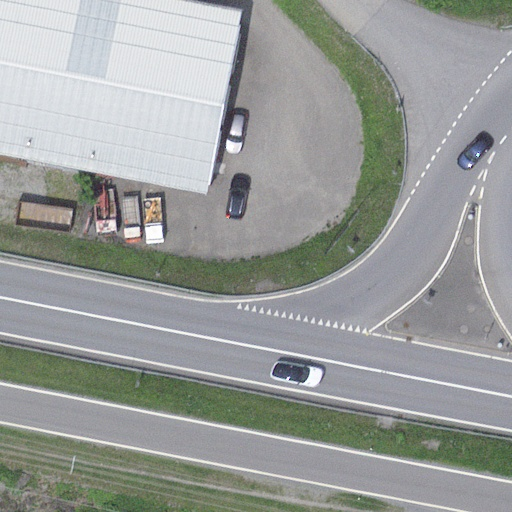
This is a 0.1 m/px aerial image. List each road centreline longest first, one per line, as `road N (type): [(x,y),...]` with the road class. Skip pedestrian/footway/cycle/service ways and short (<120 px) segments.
road 1 (tertiary): [(0,409),(511,508)]
road 2 (tertiary): [(504,138),(416,252),(360,300),(254,350)]
road 3 (primary): [(511,397),(254,350)]
road 4 (primary): [(254,350),(0,302)]
road 5 (tertiary): [(511,293),(499,266),(504,138)]
